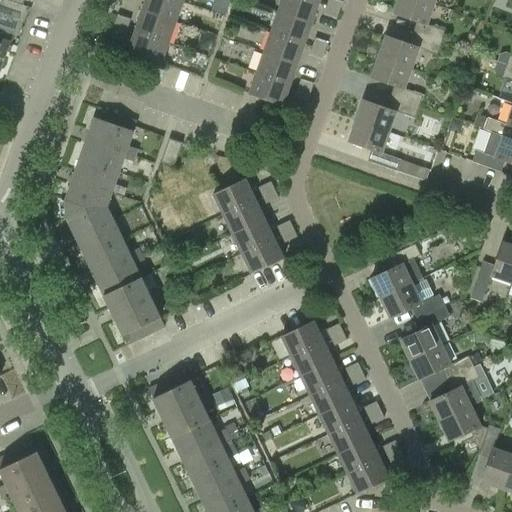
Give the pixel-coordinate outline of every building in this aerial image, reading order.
[(183,1),(180,0),(145,0),(142,10),(176,21),(183,1)] [(319,3),(311,0),(281,0),(278,11),(311,23),(319,3)] [(328,0),(326,5),(339,10),(342,2),(336,0),(328,0)] [(417,34),(441,43),(446,31),(427,24),(434,4),(421,0),(398,0),(393,13),(421,22),(417,34)] [(339,10),(326,5),(323,14),(336,19),(339,10)] [(176,21),(142,10),(135,30),(169,42),(176,21)] [(311,23),(278,11),(271,32),(304,43),(311,23)] [(115,23),(128,27),(131,18),(118,14),(115,23)] [(128,27),(115,23),(112,31),(125,36),(128,27)] [(0,72),(11,42),(15,30),(0,24),(0,72)] [(157,61),(161,63),(169,42),(135,30),(128,51),(157,61)] [(304,43),(271,32),(264,52),(297,64),(304,43)] [(411,68),(419,47),(437,54),(441,43),(417,34),(413,45),(386,35),(378,57),(411,68)] [(312,46),(325,51),(328,43),(315,38),(312,46)] [(325,51),(312,46),(309,55),(322,59),(325,51)] [(297,64),(264,52),(256,73),(290,84),(297,64)] [(511,53),(510,53),(507,52),(499,54),(496,62),(505,65),(511,67),(511,53)] [(394,98),(419,107),(423,95),(404,88),(411,68),(378,57),(371,77),(398,87),(394,98)] [(511,67),(505,65),(496,62),(495,67),(500,75),(502,76),(511,79),(511,67)] [(290,84),(256,73),(249,94),(253,95),(282,105),(290,84)] [(297,87),(311,92),(314,83),(300,78),(297,87)] [(311,92),(297,87),(294,95),(308,100),(311,92)] [(355,121),(389,132),(396,111),(415,118),(419,107),(394,98),(390,109),(363,99),(355,121)] [(119,172),(124,158),(133,161),(138,149),(128,145),(135,127),(137,121),(98,107),(80,159),(119,172)] [(508,137),(511,126),(511,107),(506,124),(487,117),(483,129),(491,131),(508,137)] [(382,152),(389,132),(355,121),(348,141),(376,151),(372,162),(396,171),(400,159),(382,152)] [(511,162),(511,138),(508,137),(491,131),(484,152),(476,150),(472,161),(497,170),(501,159),(511,162)] [(174,166),(182,142),(169,138),(160,161),(174,166)] [(107,206),(119,172),(80,159),(66,199),(107,206)] [(223,214),(255,198),(245,178),(213,193),(223,214)] [(262,195),(274,189),(271,181),(258,187),(262,195)] [(274,189),(262,195),(266,203),(278,197),(274,189)] [(232,233),(264,218),(255,198),(223,214),(232,233)] [(85,255),(122,237),(107,206),(66,199),(65,200),(66,217),(85,255)] [(242,253),(274,237),(264,218),(232,233),(242,253)] [(281,234),(293,228),(289,220),(277,226),(281,234)] [(293,228),(281,234),(285,242),(297,236),(293,228)] [(104,295),(141,277),(135,264),(144,259),(141,253),(138,248),(129,252),(122,237),(85,255),(104,295)] [(274,237),(242,253),(252,273),(284,258),(274,237)] [(491,275),(511,282),(511,281),(511,245),(503,242),(493,269),(482,265),(473,290),(470,298),(482,302),(485,294),(491,275)] [(371,278),(380,298),(423,278),(413,258),(421,254),(415,243),(392,254),(397,265),(371,278)] [(127,344),(165,326),(160,316),(154,303),(163,298),(157,286),(148,291),(141,277),(104,295),(127,344)] [(421,316),(444,305),(445,305),(439,294),(432,297),(431,296),(433,295),(426,280),(424,280),(423,278),(380,298),(390,318),(416,305),(421,316)] [(410,360),(441,345),(442,344),(432,324),(450,316),(445,305),(444,305),(421,316),(426,327),(400,339),(410,360)] [(291,356),(323,340),(313,320),(281,335),(291,356)] [(330,337),(343,331),(339,323),(327,329),(330,337)] [(343,331),(330,337),(334,345),(347,339),(343,331)] [(301,375),(333,360),(323,340),(291,356),(301,375)] [(491,358),(511,348),(511,346),(491,342),(491,358)] [(451,378),(474,366),(469,355),(451,364),(442,344),(441,345),(410,360),(419,379),(445,367),(451,378)] [(310,395),(342,379),(333,360),(301,375),(310,395)] [(349,376),(362,370),(358,362),(345,368),(349,376)] [(470,406),(471,405),(482,400),(472,380),(479,377),(474,366),(451,378),(456,388),(430,400),(439,421),(470,406)] [(197,394),(190,379),(189,377),(186,370),(149,388),(172,437),(209,419),(203,406),(212,401),(206,389),(197,394)] [(362,370),(349,376),(353,384),(366,378),(362,370)] [(319,414),(351,399),(342,379),(310,395),(319,414)] [(329,434),(361,418),(351,399),(319,414),(329,434)] [(368,415),(380,409),(377,401),(364,407),(368,415)] [(471,430),(480,449),(487,428),(480,425),(471,405),(470,406),(439,421),(449,440),(471,430)] [(380,409),(368,415),(372,423),(384,417),(380,409)] [(338,453),(370,438),(361,418),(329,434),(338,453)] [(172,437),(191,476),(228,458),(222,445),(231,440),(225,428),(216,433),(209,419),(172,437)] [(502,488),(511,460),(511,454),(494,448),(500,429),(489,424),(487,428),(480,449),(491,453),(482,481),(502,488)] [(347,473),(379,457),(370,438),(338,453),(347,473)] [(387,454),(399,448),(395,440),(383,446),(387,454)] [(55,490),(32,442),(0,457),(0,470),(6,483),(0,486),(0,493),(3,500),(12,495),(18,508),(55,490)] [(399,448),(387,454),(390,462),(403,456),(399,448)] [(379,457),(347,473),(357,493),(389,477),(379,457)] [(249,479),(244,467),(235,472),(228,458),(191,476),(208,511),(215,511),(247,497),(240,484),(249,479)] [(511,460),(502,488),(511,491),(511,460)] [(20,511),(66,511),(55,490),(18,508),(20,511)] [(265,511),(262,506),(253,511),(247,497),(215,511),(265,511)]
